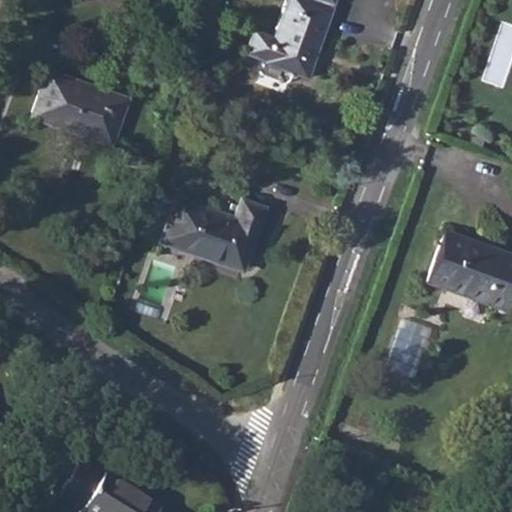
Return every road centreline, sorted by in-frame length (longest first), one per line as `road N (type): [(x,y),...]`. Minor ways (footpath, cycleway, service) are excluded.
road 1 (residential): [(272,466),(441,0)]
road 2 (residential): [(272,466),(0,290)]
